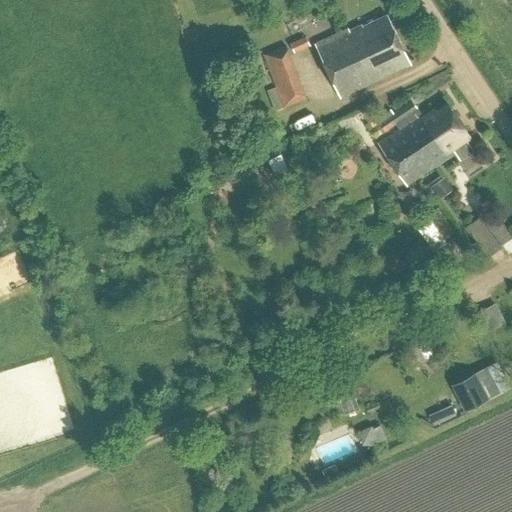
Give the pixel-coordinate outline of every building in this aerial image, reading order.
[(362,25),(316,46),(340,97),(410,64),(387,15),(363,27),(362,25)] [(288,45),(292,54),(308,47),(304,39),(288,45)] [(262,56),(282,108),(304,99),(284,47),(262,56)] [(424,152),(434,167),(472,141),(467,134),(468,133),(448,105),(437,112),(435,109),(421,119),(415,110),(417,109),(411,101),(397,111),(402,119),(406,116),(419,136),(424,133),(432,145),(424,152)] [(377,143),(406,186),(434,167),(424,152),(432,145),(424,133),(419,136),(406,116),(402,119),(397,111),(379,123),(384,131),(396,123),(399,128),(377,143)] [(264,162),(274,183),(288,177),(278,155),(264,162)] [(428,188),(437,200),(450,191),(441,178),(428,188)] [(258,327),(268,336),(278,324),(269,316),(258,327)] [(487,391),(473,363),(450,375),(464,403),(487,391)] [(459,398),(436,410),(442,422),(465,411),(459,398)]
